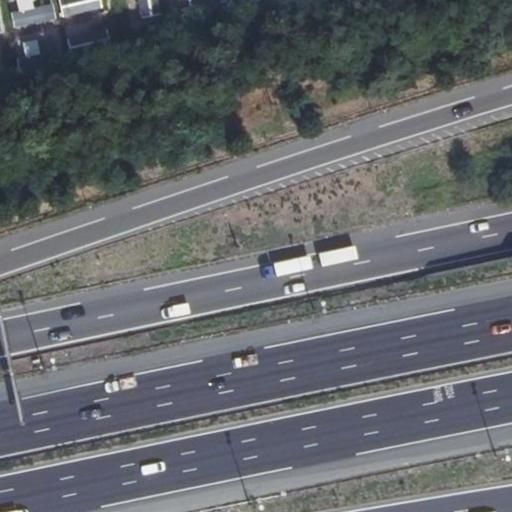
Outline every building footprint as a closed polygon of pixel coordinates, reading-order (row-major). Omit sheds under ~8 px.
[(29,0),(10,0),(14,27),(59,21),(57,1),(30,5),(29,0)] [(99,0),(56,0),(59,17),(101,11),(99,0)] [(158,0),(131,0),(136,22),(161,17),(158,0)] [(170,0),(172,11),(199,7),(198,0),(170,0)] [(71,51),(109,40),(102,17),(64,28),(71,51)] [(13,39),(18,63),(63,55),(58,30),(13,39)] [(4,41),(0,41),(0,66),(8,65),(4,41)]
